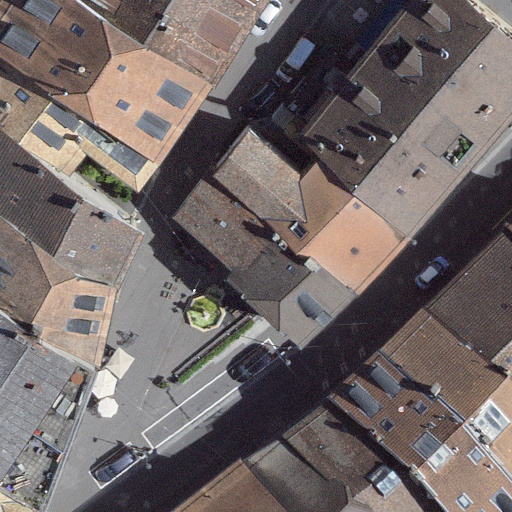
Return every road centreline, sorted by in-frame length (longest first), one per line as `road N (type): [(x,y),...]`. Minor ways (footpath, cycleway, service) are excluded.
road 1 (residential): [(86,511),(94,443),(162,212),(196,149),(305,0)]
road 2 (primary): [(511,178),(347,345),(133,511)]
